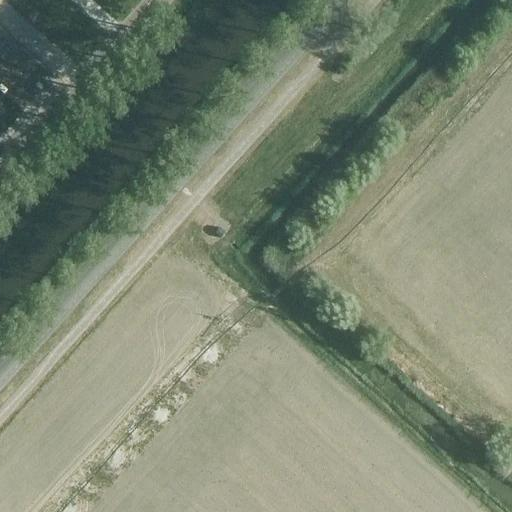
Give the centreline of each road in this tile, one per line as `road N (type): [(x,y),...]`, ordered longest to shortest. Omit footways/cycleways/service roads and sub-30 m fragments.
road 1 (tertiary): [(0,370),(331,0)]
road 2 (tertiary): [(0,176),(158,0)]
